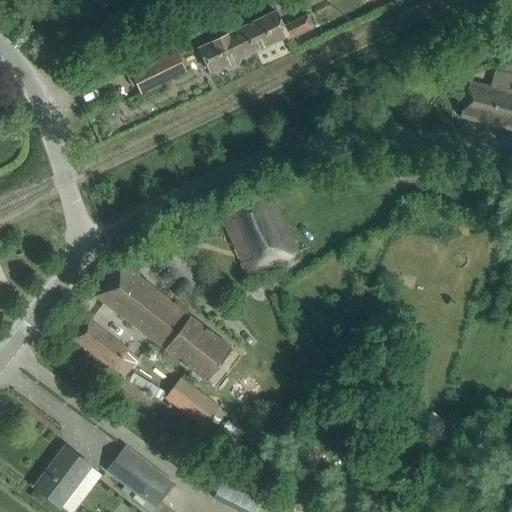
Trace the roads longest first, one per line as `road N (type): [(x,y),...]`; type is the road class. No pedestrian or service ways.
road 1 (unclassified): [(511,150),(431,138),(287,148),(85,247)]
road 2 (unclassified): [(85,247),(39,94),(0,41)]
road 3 (unclassified): [(0,361),(85,247)]
